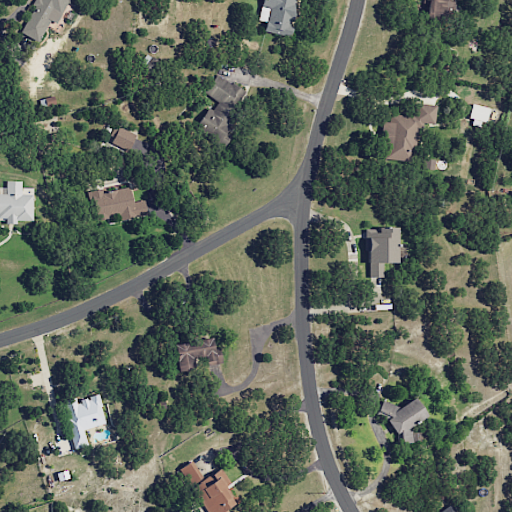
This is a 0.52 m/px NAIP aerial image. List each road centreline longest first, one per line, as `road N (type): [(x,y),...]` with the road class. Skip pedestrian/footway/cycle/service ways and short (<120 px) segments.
road 1 (residential): [(353,511),(313,414),(301,298),(305,191),(360,0)]
road 2 (residential): [(0,338),(109,302),(305,191)]
